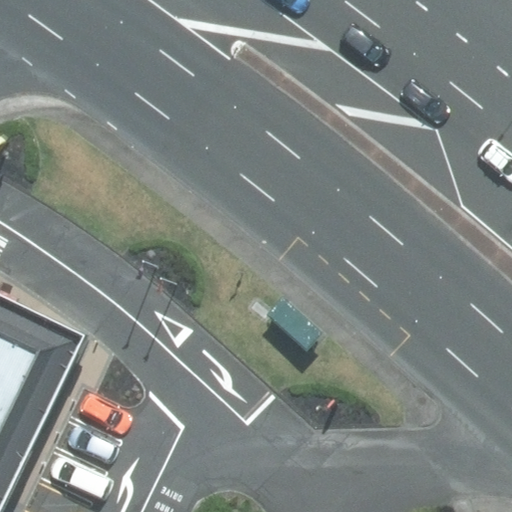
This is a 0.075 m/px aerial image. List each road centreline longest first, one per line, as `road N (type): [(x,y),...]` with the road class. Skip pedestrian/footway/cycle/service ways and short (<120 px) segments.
road 1 (secondary): [(511,385),(160,73),(55,0)]
road 2 (secondary): [(403,19),(511,130)]
road 3 (primary): [(403,19),(511,75)]
